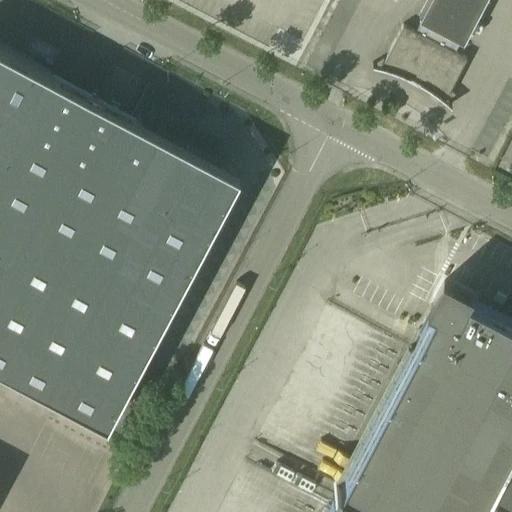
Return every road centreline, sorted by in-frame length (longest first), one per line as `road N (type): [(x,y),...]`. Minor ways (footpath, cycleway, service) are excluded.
road 1 (unclassified): [(131,511),(336,120)]
road 2 (unknown): [(219,511),(334,281),(433,170)]
road 3 (unclassified): [(108,3),(336,120)]
road 4 (unclassified): [(336,120),(511,211)]
